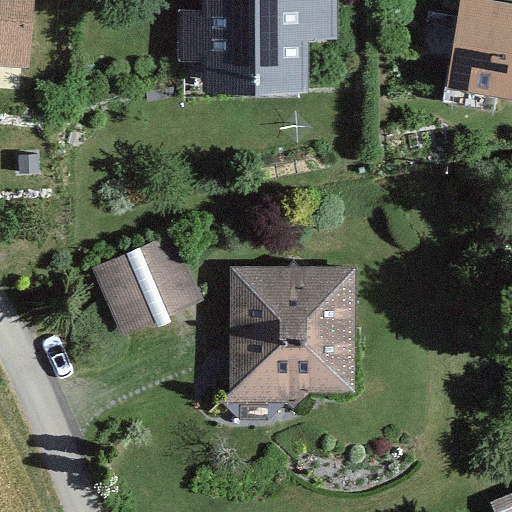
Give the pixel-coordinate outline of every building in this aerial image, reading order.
[(0,0),(0,61),(30,63),(34,0),(0,0)] [(208,64),(208,88),(310,88),(310,41),(338,41),(337,0),(204,0),(205,5),(176,5),(176,64),(208,64)] [(511,4),(485,0),(460,0),(446,88),(511,99),(511,4)] [(91,269),(120,336),(203,301),(175,234),(91,269)] [(288,404),(308,392),(355,392),(355,269),(232,268),(228,402),(288,404)]
